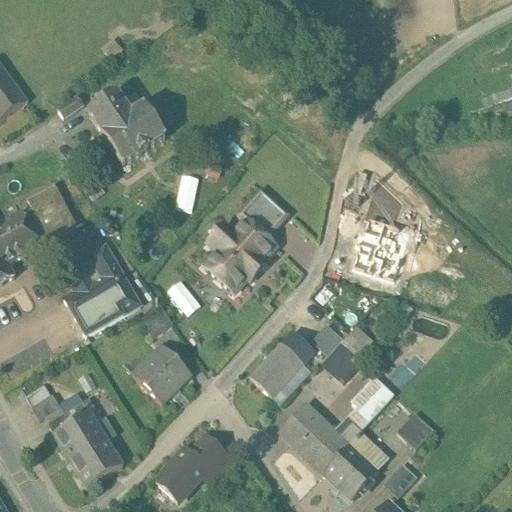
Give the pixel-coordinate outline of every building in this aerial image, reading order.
[(385,0),(389,18),(411,14),(407,0),(385,0)] [(0,68),(0,125),(27,106),(0,68)] [(143,110),(131,118),(117,97),(88,117),(102,137),(101,139),(122,171),(139,159),(139,160),(148,154),(147,154),(165,142),(143,110)] [(77,100),(58,113),(64,123),(84,110),(77,100)] [(54,190),(27,204),(32,214),(22,219),(37,247),(47,242),(48,245),(75,231),(54,190)] [(0,230),(0,289),(14,282),(7,269),(40,252),(37,247),(22,219),(0,230)] [(276,251),(245,223),(232,237),(223,229),(207,247),(216,256),(203,269),(234,297),(247,283),(250,286),(266,268),(263,265),(276,251)] [(105,249),(86,260),(92,271),(85,275),(84,272),(65,282),(74,298),(63,304),(76,326),(96,315),(102,325),(137,305),(105,249)] [(160,309),(140,322),(154,342),(173,328),(160,309)] [(376,347),(355,328),(338,347),(359,366),(376,347)] [(341,343),(326,329),(311,344),(327,359),(338,347),(341,343)] [(327,359),(320,366),(343,387),(361,368),(359,366),(338,347),(327,359)] [(165,355),(139,382),(134,378),(133,379),(163,408),(192,378),(162,349),(160,351),(165,355)] [(303,368),(281,349),(251,382),(272,401),(303,368)] [(374,380),(351,405),(357,411),(371,425),(394,399),(374,380)] [(44,390),(25,402),(31,412),(50,399),(44,390)] [(50,399),(31,412),(39,425),(61,412),(52,398),(50,399)] [(82,405),(47,427),(54,438),(88,416),(82,405)] [(331,435),(303,409),(279,434),(323,476),(347,450),(360,436),(346,423),(344,422),(331,435)] [(357,411),(346,423),(360,436),(371,425),(357,411)] [(54,438),(53,438),(86,493),(122,470),(88,416),(54,438)] [(433,434),(414,417),(396,436),(415,454),(433,434)] [(184,454),(155,487),(177,507),(201,480),(206,474),(203,470),(218,453),(205,441),(189,459),(184,454)] [(347,450),(323,476),(352,503),(376,478),(347,450)] [(231,465),(218,453),(203,470),(206,474),(201,480),(209,488),(231,465)] [(401,468),(382,489),(397,503),(416,482),(401,468)] [(511,481),(483,510),(484,511),(496,511),(511,496),(511,481)]
